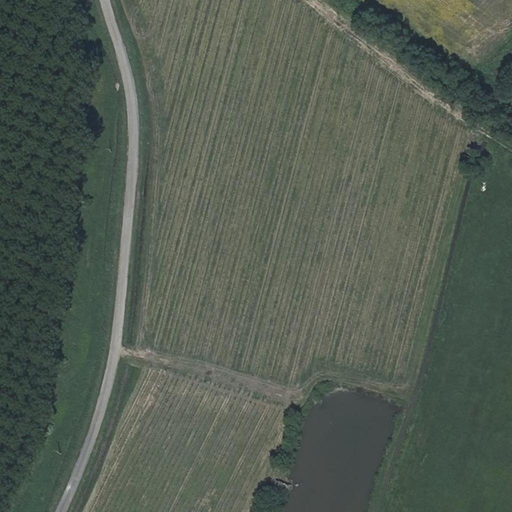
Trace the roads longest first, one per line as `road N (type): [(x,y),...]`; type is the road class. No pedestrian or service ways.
road 1 (unclassified): [(61,511),(108,392),(129,226),(135,106),(104,0)]
road 2 (track): [(511,149),(310,0)]
